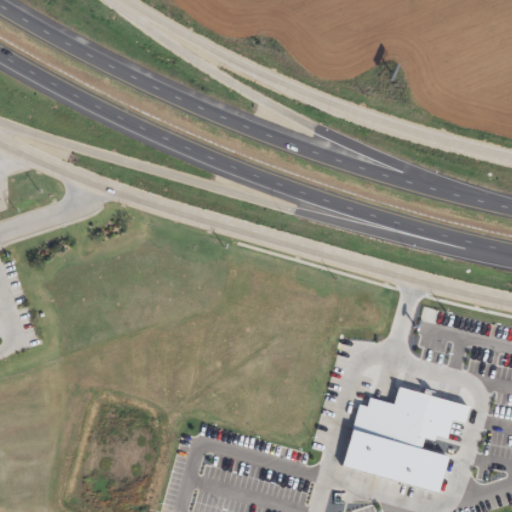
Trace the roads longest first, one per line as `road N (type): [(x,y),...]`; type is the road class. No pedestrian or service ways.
road 1 (motorway): [(0,56),(223,167),(507,254)]
road 2 (tertiary): [(0,144),(176,215),(511,304)]
road 3 (motorway): [(494,206),(387,178),(169,99),(0,6)]
road 4 (motorway): [(0,122),(337,224),(440,250),(507,254)]
road 5 (motorway): [(494,206),(296,119),(108,0)]
road 6 (tertiary): [(511,159),(375,123),(188,43),(116,0)]
